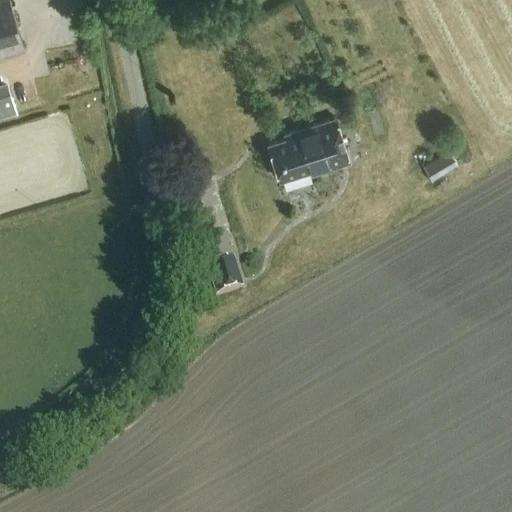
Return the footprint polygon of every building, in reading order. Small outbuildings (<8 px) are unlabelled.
[(9,0),(0,0),(0,55),(24,49),(9,0)] [(7,80),(0,82),(0,116),(16,111),(10,92),(7,80)] [(269,142),(280,178),(311,169),(312,173),(348,159),(336,118),(310,126),(311,128),(300,131),(299,129),(285,134),(286,137),(269,142)] [(436,177),(465,166),(458,148),(430,159),(436,177)] [(233,263),(208,271),(216,297),(242,289),(233,263)]
